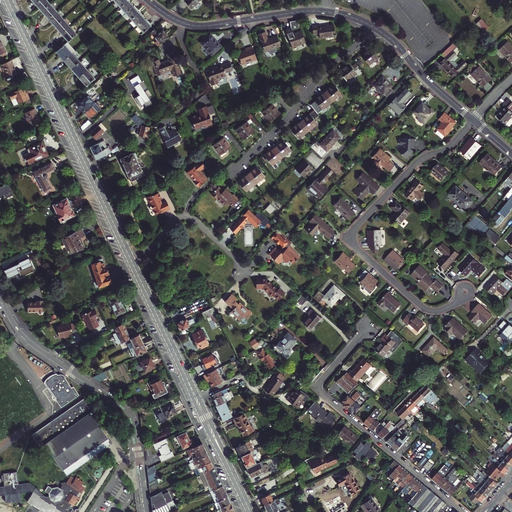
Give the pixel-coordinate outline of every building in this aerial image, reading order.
[(50,3),(47,0),(39,0),(35,3),(42,11),(50,3)] [(133,6),(128,0),(120,7),(122,9),(119,11),(123,15),(133,6)] [(186,0),(185,1),(191,8),(199,0),(186,0)] [(57,11),(50,4),(42,11),(49,18),(57,11)] [(131,19),(139,12),(133,6),(123,15),(126,19),(129,16),(131,19)] [(63,19),(57,11),(49,18),(55,26),(63,19)] [(144,19),(139,12),(131,19),(137,25),(144,19)] [(488,25),(481,17),(475,23),(482,31),(488,25)] [(70,26),(63,19),(55,26),(62,33),(70,26)] [(150,25),(144,19),(137,25),(143,32),(150,25)] [(298,26),(298,21),(289,22),(290,27),(285,29),(292,48),(306,43),(301,31),(293,34),(291,29),(298,26)] [(335,36),(334,25),(321,27),(320,25),(312,26),(313,34),(319,33),(320,38),(335,36)] [(76,34),(70,26),(62,34),(68,41),(76,34)] [(158,45),(168,36),(162,30),(159,33),(155,29),(154,29),(151,33),(157,40),(155,42),(158,45)] [(264,51),(280,46),(277,36),(268,39),(265,32),(259,34),(264,51)] [(209,33),(200,42),(212,55),(221,46),(209,33)] [(219,41),(225,45),(227,42),(229,40),(223,36),(221,39),(219,41)] [(511,61),(511,46),(507,41),(499,49),(511,62),(511,61)] [(452,51),(457,47),(453,43),(441,54),(445,58),(439,62),(451,75),(453,77),(467,64),(466,63),(464,60),(458,66),(454,61),(458,57),(452,51)] [(72,53),(73,52),(72,51),(71,52),(65,44),(56,51),(64,60),(72,53)] [(238,54),(241,64),(251,60),(251,61),(257,59),(252,46),(245,48),(246,51),(238,54)] [(378,58),(371,48),(361,55),(369,65),(378,58)] [(159,59),(152,61),(157,76),(164,73),(164,72),(172,69),(174,76),(181,74),(175,58),(176,58),(174,51),(166,54),(169,61),(160,64),(159,59)] [(80,61),(72,53),(64,60),(71,68),(80,61)] [(11,60),(1,65),(2,67),(1,67),(4,74),(5,73),(8,78),(11,76),(13,80),(18,78),(16,75),(17,74),(13,67),(14,66),(11,60)] [(87,69),(80,61),(71,68),(79,76),(87,69)] [(213,69),(207,71),(212,85),(218,83),(217,78),(226,75),(226,73),(233,70),(230,62),(219,66),(219,67),(214,69),(213,69)] [(356,73),(349,63),(339,71),(347,80),(356,73)] [(491,79),(479,66),(470,73),(483,87),(491,79)] [(94,77),(87,69),(79,76),(86,85),(94,77)] [(392,86),(382,77),(374,86),(383,94),(392,86)] [(146,87),(142,80),(134,86),(140,95),(135,98),(139,105),(144,102),(147,106),(152,103),(148,97),(149,96),(144,89),(146,87)] [(324,92),(332,102),(341,94),(333,84),(324,92)] [(23,87),(8,94),(13,104),(15,105),(24,101),(26,104),(31,102),(29,98),(26,93),(24,93),(24,91),(25,91),(23,87)] [(396,97),(394,99),(388,106),(398,115),(406,106),(403,103),(411,94),(406,89),(397,98),(396,97)] [(314,110),(317,113),(322,110),(322,109),(332,102),(324,92),(314,99),(315,101),(310,105),(314,110)] [(84,112),(95,102),(88,95),(78,103),(78,106),(84,112)] [(511,111),(511,110),(511,108),(511,101),(509,99),(503,105),(506,107),(497,116),(506,124),(511,117),(511,111)] [(269,100),(259,107),(262,111),(272,104),(269,100)] [(95,102),(84,112),(90,118),(101,109),(98,105),(100,104),(97,101),(95,102)] [(279,114),(272,104),(262,111),(270,121),(279,114)] [(425,105),(424,106),(421,104),(413,112),(425,123),(435,112),(431,108),(430,109),(425,105)] [(205,126),(213,123),(206,105),(199,108),(201,115),(198,116),(198,115),(191,117),(196,129),(205,125),(205,126)] [(34,108),(24,113),(27,118),(25,118),(28,124),(29,124),(31,126),(40,122),(34,108)] [(314,110),(300,121),(308,131),(317,123),(314,119),(319,115),(317,113),(314,110)] [(137,114),(136,113),(131,118),(128,121),(135,129),(143,121),(137,114)] [(444,113),(439,119),(442,122),(437,129),(445,136),(451,129),(450,128),(455,122),(444,113)] [(83,131),(91,123),(89,120),(80,127),(83,131)] [(166,143),(167,144),(174,138),(173,137),(175,136),(169,130),(174,126),(175,126),(176,126),(176,125),(176,124),(172,120),(156,133),(158,134),(161,136),(162,138),(163,139),(164,141),(165,143),(166,143)] [(308,131),(300,121),(290,129),(298,138),(308,131)] [(253,132),(246,122),(236,129),(244,139),(253,132)] [(98,125),(90,132),(93,135),(94,137),(93,137),(95,140),(104,132),(98,125)] [(150,128),(142,125),(140,130),(138,130),(135,132),(134,134),(147,138),(150,128)] [(320,144),(316,141),(310,147),(321,157),(327,151),(327,150),(329,148),(340,137),(333,130),(320,144)] [(415,147),(415,139),(410,139),(410,135),(404,135),(404,139),(400,139),(400,144),(404,144),(404,146),(399,151),(406,157),(407,156),(409,158),(413,154),(412,152),(413,150),(413,147),(415,147)] [(231,148),(223,137),(223,138),(217,142),(212,146),(217,153),(218,152),(221,155),(231,148)] [(472,138),(460,151),(469,159),(481,146),(472,138)] [(104,140),(90,147),(93,154),(107,147),(104,140)] [(107,147),(111,151),(114,148),(117,145),(118,144),(114,140),(112,142),(113,143),(107,147)] [(274,147),(282,157),(291,150),(287,145),(288,144),(286,141),(285,142),(283,140),(274,147)] [(47,154),(41,142),(29,147),(29,146),(17,152),(20,157),(24,155),(28,163),(47,154)] [(116,151),(114,148),(111,151),(107,147),(93,154),(96,159),(112,152),(112,153),(116,151)] [(282,157),(274,147),(264,155),(275,168),(278,166),(275,162),(282,157)] [(391,158),(380,148),(373,156),(377,159),(374,163),(378,167),(382,163),(384,165),(383,166),(389,171),(394,165),(388,160),(391,158)] [(138,157),(136,154),(135,152),(121,159),(121,160),(120,160),(122,164),(123,163),(126,171),(128,176),(129,176),(131,181),(145,175),(142,169),(141,170),(136,158),(138,157)] [(502,167),(487,154),(480,163),(495,176),(502,167)] [(206,166),(201,159),(189,168),(190,169),(187,172),(194,181),(198,185),(199,184),(199,185),(202,183),(203,183),(204,182),(207,179),(203,174),(203,173),(203,172),(202,172),(201,172),(200,170),(206,166)] [(312,167),(305,160),(296,169),(304,177),(312,167)] [(51,162),(33,171),(44,191),(51,187),(46,177),(47,176),(47,174),(47,173),(47,172),(55,168),(51,162)] [(442,181),(449,173),(438,164),(431,171),(442,181)] [(257,166),(247,174),(255,183),(264,176),(257,166)] [(333,172),(328,168),(318,179),(317,178),(308,188),(319,198),(327,189),(322,184),(333,172)] [(379,187),(363,172),(357,179),(363,184),(361,185),(354,193),(361,200),(369,192),(368,191),(369,190),(373,194),(379,187)] [(255,183),(247,174),(238,181),(246,191),(255,183)] [(424,186),(418,181),(405,195),(411,200),(415,196),(420,200),(425,195),(420,190),(424,186)] [(12,190),(8,183),(0,186),(0,195),(5,193),(7,197),(12,194),(11,190),(12,190)] [(229,203),(230,204),(231,203),(233,205),(239,199),(233,194),(232,194),(230,193),(225,188),(224,189),(223,191),(220,188),(221,188),(219,186),(216,189),(215,189),(215,190),(211,194),(216,199),(217,198),(224,204),(225,203),(227,205),(229,203)] [(452,197),(463,207),(463,206),(466,209),(473,201),(456,186),(449,194),(452,197)] [(151,195),(147,198),(149,204),(150,204),(148,208),(154,210),(156,214),(160,212),(160,213),(169,208),(166,201),(161,203),(159,200),(161,199),(158,193),(153,196),(151,195)] [(511,196),(510,199),(493,220),(499,225),(511,212),(510,211),(511,207),(511,196)] [(352,207),(341,197),(334,205),(344,214),(344,215),(349,220),(355,213),(350,209),(352,207)] [(66,198),(53,205),(56,210),(55,210),(60,221),(74,214),(72,210),(71,211),(67,203),(68,202),(66,198)] [(392,218),(400,224),(410,212),(403,206),(402,206),(396,201),(391,207),(397,212),(392,218)] [(265,209),(268,212),(271,214),(276,209),(273,206),(270,204),(265,209)] [(235,224),(240,229),(244,224),(252,225),(255,228),(261,222),(266,222),(267,223),(266,224),(269,228),(273,223),(271,222),(259,211),(255,215),(249,209),(243,215),(244,216),(243,218),(242,217),(235,224)] [(335,232),(323,221),(321,219),(315,214),(309,221),(312,224),(307,230),(312,234),(318,228),(329,239),(335,232)] [(475,216),(469,224),(481,234),(487,226),(475,216)] [(240,229),(235,224),(231,228),(236,233),(240,229)] [(481,234),(469,224),(467,226),(483,239),(485,237),(481,234)] [(85,236),(81,229),(62,238),(70,254),(85,247),(81,237),(85,236)] [(276,232),(288,243),(290,244),(291,243),(277,229),(275,231),(276,232)] [(381,230),(368,230),(368,246),(381,246),(381,230)] [(283,248),(288,243),(276,232),(271,237),(272,238),(273,237),(276,240),(279,243),(282,246),(281,247),(283,248)] [(438,249),(446,256),(439,265),(445,270),(459,254),(453,248),(451,250),(443,243),(438,249)] [(282,248),(282,249),(280,251),(276,247),(275,247),(270,253),(269,253),(269,254),(270,254),(275,259),(274,260),(278,264),(281,261),(281,262),(283,259),(286,262),(289,259),(293,263),(300,256),(289,246),(285,250),(282,248)] [(511,278),(511,258),(508,256),(497,247),(496,246),(494,249),(511,263),(507,269),(509,270),(505,274),(511,278)] [(405,261),(393,250),(385,260),(396,270),(405,261)] [(351,259),(343,252),(334,262),(340,267),(341,266),(348,272),(345,274),(347,275),(356,265),(351,262),(349,261),(351,259)] [(471,256),(459,269),(466,275),(472,269),(474,272),(480,276),(486,269),(471,256)] [(20,272),(21,276),(35,270),(30,257),(3,268),(7,277),(20,272)] [(101,261),(91,264),(96,278),(93,279),(96,287),(101,285),(102,286),(105,286),(105,284),(111,282),(111,281),(112,280),(111,278),(110,278),(107,268),(105,268),(104,263),(102,264),(101,261)] [(428,273),(420,265),(412,274),(419,281),(418,283),(427,291),(431,286),(437,292),(443,286),(436,280),(435,281),(427,274),(428,273)] [(378,282),(365,270),(359,277),(362,279),(361,281),(362,282),(359,285),(361,286),(361,287),(366,292),(366,291),(370,293),(372,290),(371,290),(378,282)] [(262,277),(255,278),(256,287),(262,287),(262,289),(267,293),(267,292),(269,293),(269,294),(269,295),(271,297),(272,295),(275,297),(276,296),(279,299),(285,293),(279,288),(278,289),(266,278),(262,279),(262,277)] [(485,288),(492,295),(497,290),(504,296),(509,291),(502,284),(503,283),(497,277),(491,284),(489,283),(485,288)] [(47,281),(40,286),(42,289),(50,284),(47,281)] [(318,291),(313,297),(319,302),(322,299),(331,306),(339,297),(341,299),(345,295),(334,285),(324,296),(318,291)] [(392,294),(389,291),(378,304),(383,308),(385,304),(395,312),(401,305),(391,296),(392,294)] [(243,305),(240,302),(238,304),(235,301),(237,299),(231,294),(224,301),(233,309),(232,311),(236,315),(235,316),(239,320),(243,323),(245,323),(247,322),(247,319),(246,319),(252,313),(249,309),(248,310),(246,308),(245,309),(242,306),(243,305)] [(118,296),(109,300),(116,315),(125,311),(118,296)] [(306,300),(301,296),(297,301),(302,305),(306,300)] [(36,302),(28,302),(28,312),(44,311),(43,300),(36,301),(36,302)] [(486,324),(493,316),(479,304),(472,312),(473,313),(469,318),(474,323),(479,317),(486,324)] [(205,319),(216,314),(213,307),(202,312),(205,319)] [(84,321),(86,320),(91,330),(99,326),(95,318),(99,317),(95,309),(86,313),(86,312),(85,313),(85,314),(82,315),(84,321)] [(310,329),(321,318),(312,309),(308,314),(309,315),(308,317),(303,323),(310,329)] [(139,311),(126,317),(128,321),(141,315),(139,311)] [(414,318),(409,313),(403,321),(408,325),(409,323),(419,332),(425,325),(415,316),(414,318)] [(468,331),(453,318),(445,326),(446,327),(445,329),(451,335),(453,333),(461,340),(468,331)] [(181,330),(195,323),(193,319),(187,321),(186,319),(177,323),(181,330)] [(59,325),(56,325),(58,336),(62,336),(64,337),(67,334),(70,333),(70,328),(71,328),(70,320),(64,321),(64,323),(61,322),(59,325)] [(123,324),(115,327),(122,342),(128,340),(130,338),(123,324)] [(202,330),(192,335),(198,347),(200,346),(201,349),(209,345),(202,330)] [(296,340),(288,332),(276,345),(286,354),(290,349),(289,348),(296,340)] [(139,334),(130,338),(128,340),(131,346),(133,344),(134,347),(143,343),(139,334)] [(382,341),(375,349),(384,356),(396,343),(386,334),(381,340),(382,341)] [(448,350),(434,337),(422,351),(429,357),(437,348),(445,354),(448,350)] [(259,344),(255,340),(249,342),(249,343),(252,348),(260,344),(259,344)] [(147,351),(143,343),(134,347),(131,349),(134,354),(135,353),(137,356),(147,351)] [(275,364),(277,368),(282,364),(276,359),(274,359),(272,355),(269,353),(266,350),(265,350),(262,347),(255,350),(262,360),(264,359),(269,368),(275,364)] [(492,361),(476,347),(464,361),(480,374),(492,361)] [(205,363),(202,364),(204,369),(219,363),(215,353),(203,357),(205,363)] [(150,357),(141,361),(145,370),(154,366),(150,357)] [(349,374),(358,381),(372,366),(364,359),(353,371),(352,371),(349,374)] [(216,369),(204,375),(206,380),(208,379),(212,387),(222,382),(219,376),(221,375),(219,372),(217,372),(216,369)] [(105,371),(93,377),(99,382),(108,377),(105,371)] [(387,378),(379,371),(376,374),(374,376),(374,377),(372,379),(372,380),(370,382),(376,388),(378,386),(379,386),(381,383),(384,380),(384,381),(387,378)] [(66,377),(63,375),(62,375),(60,375),(58,375),(57,373),(51,376),(48,377),(45,379),(45,380),(41,384),(53,401),(52,401),(57,410),(79,395),(73,386),(72,387),(65,378),(66,377)] [(347,373),(342,377),(353,388),(359,383),(357,382),(347,373)] [(264,390),(273,395),(282,381),(274,375),(264,390)] [(342,377),(336,382),(348,393),(353,388),(342,377)] [(160,379),(151,383),(155,392),(152,393),(154,397),(167,391),(164,383),(162,383),(160,379)] [(419,392),(427,400),(434,392),(423,382),(421,384),(424,387),(419,392)] [(295,389),(293,392),(291,395),(290,394),(290,393),(286,399),(297,406),(303,397),(304,398),(305,398),(307,396),(307,394),(304,392),(302,392),(301,393),(295,389)] [(223,394),(221,391),(212,395),(214,398),(214,399),(217,405),(225,402),(231,399),(228,392),(223,394)] [(347,403),(345,406),(348,409),(355,401),(360,395),(361,395),(357,392),(351,398),(348,396),(344,401),(347,403)] [(418,405),(420,407),(425,402),(426,402),(428,403),(427,405),(431,408),(433,406),(427,400),(419,392),(412,399),(418,405)] [(86,397),(40,429),(48,440),(94,409),(86,397)] [(170,399),(158,405),(160,408),(158,409),(161,415),(163,414),(165,418),(176,412),(170,399)] [(412,399),(405,406),(413,415),(420,408),(417,405),(418,405),(412,399)] [(329,412),(328,413),(326,412),(319,406),(320,406),(314,401),(307,409),(312,414),(311,415),(320,423),(323,420),(330,425),(336,418),(329,412)] [(355,410),(357,412),(362,407),(355,401),(348,409),(353,413),(355,410)] [(225,402),(217,405),(222,416),(223,420),(225,419),(231,416),(225,402)] [(144,404),(137,407),(140,414),(147,410),(144,404)] [(413,415),(405,406),(397,413),(403,419),(407,415),(410,417),(413,415)] [(94,409),(48,440),(40,429),(32,435),(44,452),(48,449),(66,475),(112,443),(94,417),(98,414),(94,409)] [(376,409),(364,423),(370,427),(375,420),(381,413),(376,409)] [(244,413),(232,419),(235,424),(237,426),(238,425),(243,436),(255,431),(252,425),(251,426),(244,413)] [(375,420),(370,427),(374,431),(379,426),(380,424),(375,420)] [(379,426),(374,431),(384,439),(395,427),(389,422),(387,424),(384,422),(381,426),(382,427),(381,428),(379,426)] [(302,427),(301,427),(305,436),(311,433),(302,427)] [(343,440),(350,431),(348,429),(347,429),(344,427),(338,434),(344,439),(343,440)] [(399,435),(396,432),(387,442),(392,446),(394,443),(400,438),(409,430),(407,427),(399,435)] [(351,445),(358,437),(354,434),(352,433),(350,431),(343,440),(347,443),(348,443),(351,445)] [(186,432),(175,438),(179,446),(181,445),(183,449),(194,443),(192,439),(190,440),(186,432)] [(169,458),(174,455),(172,451),(171,452),(167,444),(168,443),(166,438),(153,445),(156,450),(159,449),(159,450),(161,454),(161,455),(158,456),(161,462),(169,458)] [(400,438),(394,443),(399,447),(403,441),(400,438)] [(250,440),(236,447),(239,454),(249,450),(250,452),(255,449),(250,440)] [(378,453),(371,447),(369,446),(371,443),(368,441),(364,445),(360,442),(353,450),(357,454),(355,457),(360,461),(365,455),(371,461),(378,453)] [(202,442),(186,450),(189,456),(197,452),(205,449),(202,442)] [(410,446),(405,442),(400,448),(405,452),(410,446)] [(500,452),(499,453),(511,464),(511,456),(505,451),(499,447),(497,449),(500,452)] [(207,454),(205,449),(197,452),(189,456),(187,457),(189,463),(207,454)] [(258,453),(256,449),(255,449),(250,452),(241,456),(246,466),(259,460),(256,454),(258,453)] [(490,453),(495,458),(509,470),(511,466),(511,464),(499,453),(497,456),(492,452),(490,453)] [(210,460),(207,454),(189,463),(189,464),(192,469),(210,460)] [(316,459),(309,462),(314,472),(338,461),(334,454),(324,458),(323,456),(316,460),(316,459)] [(428,460),(424,457),(419,463),(423,466),(428,460)] [(496,462),(495,465),(506,474),(509,470),(495,458),(493,460),(496,462)] [(213,467),(210,460),(192,469),(189,471),(190,474),(195,471),(197,475),(199,473),(213,467)] [(388,476),(393,480),(403,468),(393,460),(389,465),(394,469),(388,476)] [(489,468),(485,473),(495,481),(500,475),(503,477),(506,474),(495,465),(492,461),(488,466),(489,468)] [(259,462),(247,467),(251,477),(263,471),(259,462)] [(433,465),(429,462),(424,468),(428,471),(433,465)] [(429,476),(437,483),(443,476),(452,465),(450,463),(446,469),(443,466),(437,473),(434,470),(429,476)] [(148,476),(154,473),(156,472),(153,465),(147,468),(148,476)] [(222,485),(213,467),(199,473),(206,488),(208,487),(209,491),(213,489),(222,485)] [(403,468),(393,480),(392,482),(394,484),(395,482),(398,485),(408,472),(403,468)] [(437,483),(442,487),(455,473),(457,470),(455,468),(446,478),(443,476),(437,483)] [(18,471),(3,474),(4,487),(0,487),(0,496),(5,495),(5,503),(21,502),(20,493),(31,491),(32,492),(38,495),(43,493),(31,482),(20,484),(18,471)] [(485,484),(483,486),(490,492),(494,488),(480,476),(480,475),(476,471),(474,474),(481,480),(481,481),(485,484)] [(480,476),(494,488),(498,483),(495,481),(485,473),(484,471),(480,475),(480,476)] [(400,486),(403,488),(413,476),(408,472),(398,485),(400,486)] [(455,473),(442,487),(447,491),(458,478),(461,474),(459,472),(457,475),(455,473)] [(148,476),(148,483),(157,479),(154,473),(148,476)] [(345,482),(345,483),(353,479),(349,473),(336,480),(339,486),(345,482)] [(80,498),(79,498),(86,486),(83,485),(84,483),(81,480),(81,479),(78,477),(76,480),(71,476),(67,481),(62,489),(60,488),(58,487),(52,488),(49,485),(45,491),(48,493),(45,495),(43,493),(38,495),(32,492),(27,501),(43,511),(70,511),(73,508),(72,508),(76,501),(78,502),(80,498)] [(407,493),(418,480),(413,476),(403,488),(398,494),(400,496),(404,492),(406,494),(407,493)] [(458,478),(447,491),(452,496),(456,491),(460,487),(463,483),(458,478)] [(148,483),(149,489),(156,486),(159,484),(157,479),(148,483)] [(353,479),(345,483),(352,495),(360,490),(353,479)] [(467,479),(464,482),(473,490),(471,491),(474,493),(470,498),(476,503),(480,500),(482,502),(486,497),(469,481),(467,479)] [(471,479),(469,481),(486,497),(490,492),(483,486),(480,483),(478,485),(475,483),(471,479)] [(423,484),(418,480),(407,493),(410,495),(406,499),(409,501),(423,484)] [(446,504),(423,484),(409,501),(408,502),(420,510),(422,511),(436,511),(440,508),(441,509),(445,504),(446,504)] [(227,497),(222,485),(213,489),(219,501),(227,497)] [(149,489),(150,496),(159,492),(156,486),(149,489)] [(152,510),(167,503),(163,494),(161,491),(159,492),(150,496),(152,510)] [(163,494),(167,503),(173,500),(169,491),(163,494)] [(264,505),(274,500),(271,493),(261,498),(264,505)] [(230,503),(227,497),(219,501),(215,502),(218,509),(219,508),(230,503)] [(372,498),(362,506),(365,509),(366,508),(369,511),(377,511),(380,510),(372,498)] [(267,511),(270,511),(272,511),(271,511),(274,511),(275,511),(275,510),(278,508),(276,504),(279,503),(277,499),(274,500),(264,505),(267,511)] [(341,499),(328,507),(330,511),(344,511),(347,509),(341,499)] [(152,511),(165,511),(176,507),(173,500),(167,503),(152,510),(152,511)] [(234,511),(230,503),(219,508),(221,511),(234,511)]
